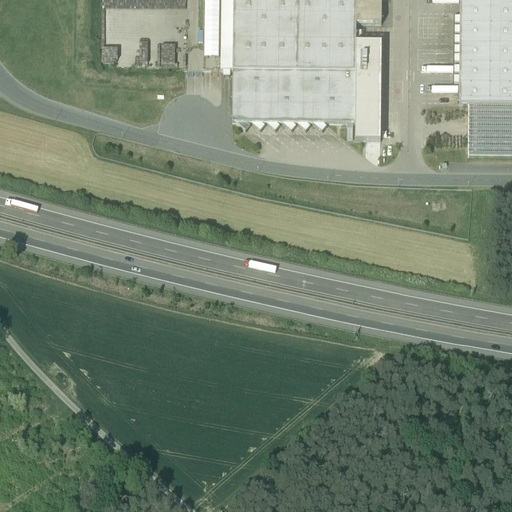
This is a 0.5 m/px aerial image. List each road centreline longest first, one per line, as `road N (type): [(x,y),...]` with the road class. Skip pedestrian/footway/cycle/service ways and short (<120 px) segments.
road 1 (motorway): [(0,228),(247,293),(511,345)]
road 2 (motorway): [(511,322),(253,270),(0,205)]
road 3 (unclassified): [(0,325),(61,395),(192,511)]
